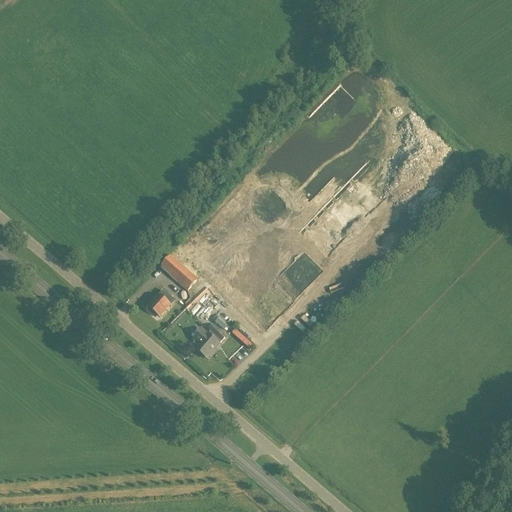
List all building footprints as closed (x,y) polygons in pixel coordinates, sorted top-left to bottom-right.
[(331,161),(367,125),(360,119),(354,125),(347,117),(323,141),(329,146),(323,152),(331,161)] [(407,163),(398,154),(377,175),(384,182),(381,184),(388,190),(408,171),(403,166),(407,163)] [(299,229),(327,256),(372,209),(344,182),(299,229)] [(212,284),(258,333),(324,271),(291,235),(275,249),(263,236),(212,284)] [(160,268),(161,269),(187,292),(198,280),(172,256),(171,255),(160,268)] [(148,308),(159,318),(174,301),(163,291),(148,308)] [(220,317),(215,323),(224,331),(230,325),(220,317)] [(196,350),(207,360),(220,344),(221,342),(222,342),(226,336),(213,325),(208,331),(210,332),(209,334),(208,333),(207,334),(202,329),(192,340),(199,346),(196,350)]
